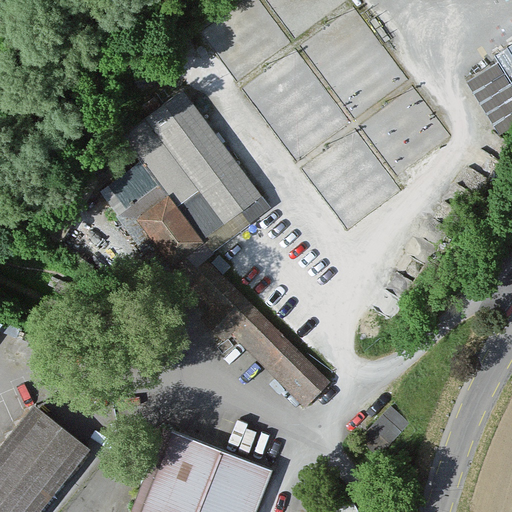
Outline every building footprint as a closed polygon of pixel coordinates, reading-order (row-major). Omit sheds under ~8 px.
[(511,42),(494,54),(499,60),(468,79),(501,132),(511,124),(511,42)] [(162,79),(154,66),(133,80),(141,92),(162,79)] [(271,205),(183,89),(125,132),(143,156),(167,188),(175,199),(202,235),(240,206),(251,220),(271,205)] [(80,165),(39,231),(57,243),(97,178),(91,173),(101,157),(94,153),(84,168),(80,165)] [(144,248),(158,238),(137,210),(167,188),(143,156),(99,187),(144,248)] [(167,188),(137,210),(158,238),(172,257),(202,235),(175,199),(167,188)] [(209,262),(194,247),(169,272),(206,309),(200,316),(223,338),(230,331),(305,404),(330,378),(222,273),(230,265),(217,253),(209,262)] [(57,276),(51,273),(46,283),(52,287),(57,276)] [(0,442),(0,511),(32,511),(88,442),(34,400),(0,442)] [(409,424),(391,404),(363,431),(381,450),(409,424)] [(256,511),(273,471),(173,431),(141,511),(256,511)]
